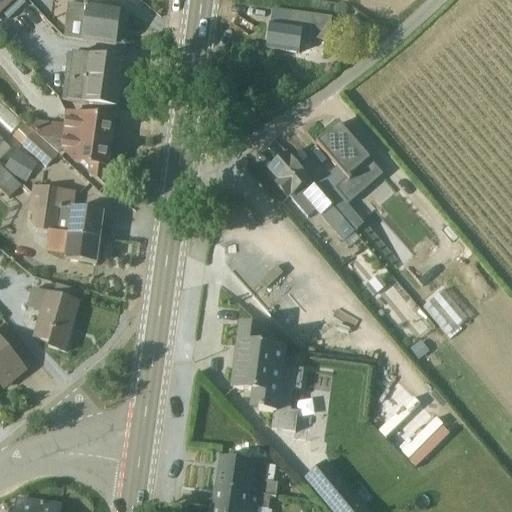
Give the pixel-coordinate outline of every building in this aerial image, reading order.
[(0,0),(0,20),(22,1),(20,0),(0,0)] [(130,19),(68,11),(64,46),(125,55),(130,19)] [(272,17),(267,56),(298,61),(301,45),(328,49),(331,25),(272,17)] [(365,33),(352,23),(340,38),(354,48),(365,33)] [(69,60),(68,60),(65,85),(120,92),(123,68),(69,60)] [(62,108),(117,116),(120,92),(65,85),(62,108)] [(0,127),(12,138),(22,126),(0,107),(0,127)] [(64,132),(32,128),(30,138),(57,163),(62,159),(76,172),(88,175),(87,180),(105,195),(114,128),(66,120),(64,132)] [(382,183),(338,132),(316,151),(346,186),(334,197),(348,213),(382,183)] [(24,133),(13,144),(46,175),(57,163),(24,133)] [(0,166),(10,155),(0,145),(0,166)] [(36,171),(16,158),(5,176),(25,189),(36,171)] [(314,218),(341,250),(353,240),(287,163),(286,163),(275,173),(275,174),(269,179),(278,190),(275,192),(287,206),(288,205),(306,225),(314,218)] [(0,198),(8,207),(21,194),(0,172),(0,198)] [(338,190),(328,178),(317,187),(327,199),(338,190)] [(75,200),(32,194),(27,219),(32,220),(31,231),(35,239),(100,248),(103,221),(72,216),(75,200)] [(100,248),(48,241),(46,259),(65,262),(64,268),(96,273),(100,248)] [(53,302),(32,295),(27,315),(40,318),(33,345),(49,350),(48,355),(65,360),(79,310),(80,299),(55,292),(53,302)] [(270,439),(294,441),(297,420),(290,420),(292,397),(300,398),(302,378),(285,376),(287,356),(263,353),(265,335),(237,331),(229,398),(251,400),(249,417),(273,420),(270,439)] [(0,346),(0,395),(3,399),(27,379),(0,346)] [(428,359),(420,348),(410,356),(418,367),(428,359)] [(313,395),(303,446),(323,449),(332,398),(313,395)] [(214,496),(275,505),(277,491),(265,489),(266,473),(219,466),(214,496)] [(361,511),(326,468),(304,486),(325,511),(361,511)] [(268,511),(269,504),(214,496),(211,511),(268,511)]
